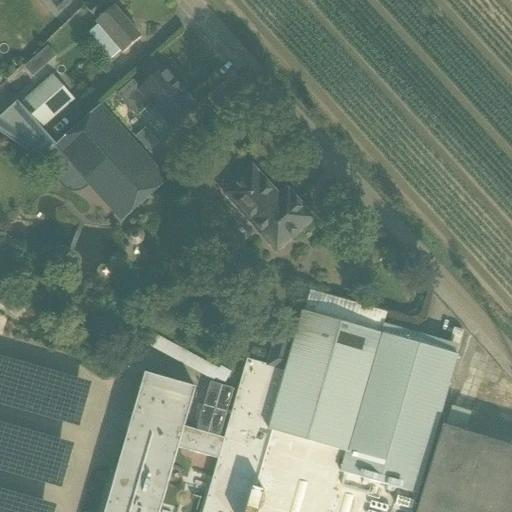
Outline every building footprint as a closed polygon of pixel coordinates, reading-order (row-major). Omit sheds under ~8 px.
[(47,0),(59,12),(72,0),(47,0)] [(94,0),(85,8),(97,22),(112,9),(104,0),(94,0)] [(123,55),(126,52),(141,39),(114,7),(112,9),(97,22),(95,24),(98,26),(89,34),(111,60),(120,52),(123,55)] [(47,65),(56,57),(48,47),(39,55),(47,65)] [(135,116),(151,103),(174,129),(197,108),(163,70),(141,90),(132,80),(121,90),(116,94),(135,116)] [(41,130),(74,100),(53,77),(20,106),(17,103),(0,118),(0,134),(38,165),(42,161),(57,147),(56,145),(41,130)] [(173,175),(106,101),(56,145),(57,147),(42,161),(55,175),(76,156),(128,215),(173,175)] [(252,170),(237,184),(224,196),(275,253),(312,220),(296,203),(288,210),(252,170)] [(387,317),(388,314),(309,292),(304,311),(296,338),(276,332),(271,351),(274,352),(289,356),(285,371),(269,367),(248,360),(224,442),(134,415),(106,511),(392,511),(393,510),(398,511),(414,511),(453,376),(458,357),(456,357),(382,335),(385,325),(387,317)] [(23,310),(2,295),(0,298),(0,307),(16,319),(23,310)] [(160,338),(154,347),(186,364),(191,354),(160,338)] [(511,511),(511,447),(444,427),(438,446),(417,511),(511,511)]
